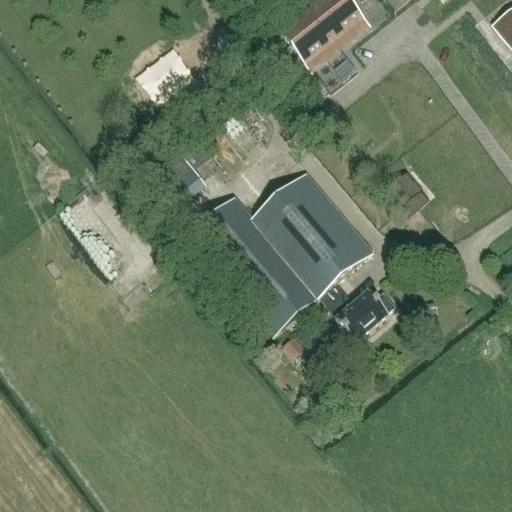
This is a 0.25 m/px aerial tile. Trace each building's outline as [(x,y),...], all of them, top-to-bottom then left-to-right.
[(306,69),(340,41),(343,44),(350,38),(348,35),(361,24),(342,0),(327,0),(281,38),(306,69)] [(511,50),(511,15),(495,29),(511,50)] [(482,77),(472,66),(464,73),(446,54),(434,65),(462,95),(482,77)] [(425,70),(432,88),(443,84),(436,66),(425,70)] [(207,190),(193,174),(181,159),(150,186),(176,217),(207,190)] [(321,303),(337,290),(374,259),(308,181),(255,225),(236,203),(190,242),(275,342),(321,303)] [(76,210),(122,276),(144,261),(97,195),(76,210)] [(337,290),(321,303),(339,325),(337,327),(357,351),(390,322),(369,298),(355,311),(337,290)]
